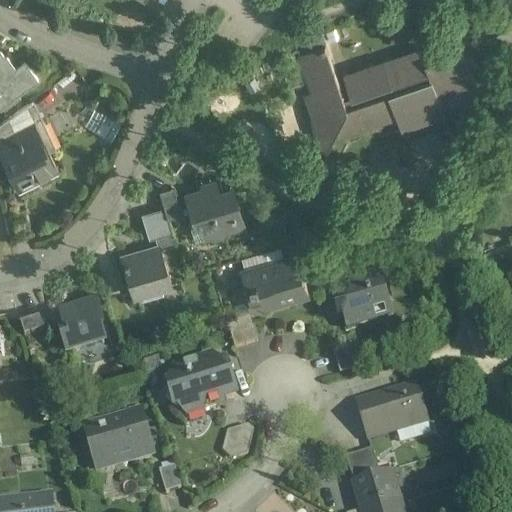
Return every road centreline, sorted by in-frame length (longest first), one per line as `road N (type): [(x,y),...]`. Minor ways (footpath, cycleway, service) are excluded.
road 1 (residential): [(155,82),(78,241),(0,277)]
road 2 (residential): [(155,82),(0,10)]
road 3 (residential): [(215,511),(305,406)]
